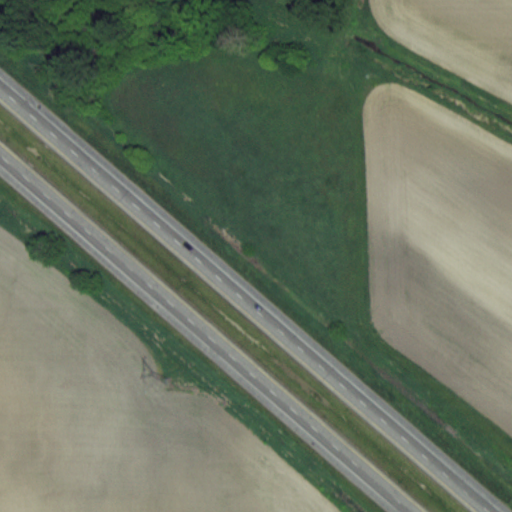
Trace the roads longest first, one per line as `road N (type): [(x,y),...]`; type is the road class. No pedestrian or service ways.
road 1 (trunk): [(491,511),(0,88)]
road 2 (trunk): [(0,155),(411,511)]
